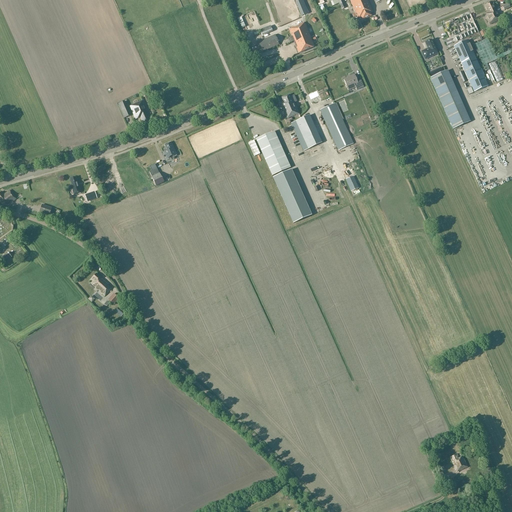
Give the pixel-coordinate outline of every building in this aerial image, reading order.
[(302,0),(301,0),(295,2),(301,17),(308,14),(302,0)] [(372,12),(367,0),(349,0),(356,13),(352,15),(353,17),(356,15),(358,18),(361,17),(362,20),(371,16),(370,13),(372,12)] [(502,7),(504,11),(510,8),(510,7),(511,6),(511,2),(511,3),(508,4),(502,7)] [(492,3),(485,6),(489,13),(484,15),(489,25),(502,20),(496,9),(495,10),(492,3)] [(304,23),(289,29),(293,39),(299,53),(314,47),(304,23)] [(259,31),(262,36),(273,31),(270,26),(259,31)] [(478,32),(472,35),(474,40),(481,37),(478,32)] [(275,35),(256,43),(260,53),(279,45),(275,35)] [(425,50),(421,52),(425,60),(438,54),(432,40),(425,43),(426,44),(428,49),(425,50)] [(467,41),(454,47),(453,47),(474,93),(489,86),(487,81),(486,82),(467,41)] [(491,62),(498,81),(505,78),(498,59),(491,62)] [(447,71),(430,78),(453,130),(470,122),(447,71)] [(349,91),(356,88),(357,90),(364,87),(361,80),(357,82),(354,75),(347,78),(348,78),(344,80),(349,91)] [(294,96),(290,97),(289,95),(282,98),(284,103),(280,105),(287,119),(299,114),(293,100),(295,99),(294,96)] [(143,122),(149,120),(147,115),(148,114),(146,110),(147,110),(143,101),(130,106),(136,119),(141,117),(143,122)] [(118,105),(124,118),(130,115),(125,102),(118,105)] [(335,104),(327,107),(320,111),(333,139),(338,151),(353,144),(335,104)] [(309,115),(295,122),(290,124),(303,151),(322,143),(309,115)] [(255,140),(272,177),(290,168),(274,132),(255,140)] [(167,151),(166,151),(163,153),(164,155),(163,156),(164,158),(165,158),(166,160),(177,155),(171,142),(165,145),(167,151)] [(157,169),(155,170),(149,173),(151,177),(156,186),(164,182),(159,173),(157,169)] [(291,172),(272,181),(293,226),(311,218),(291,172)] [(75,177),(70,179),(72,185),(67,187),(68,190),(72,189),(74,196),(81,193),(79,187),(78,187),(75,177)] [(4,195),(2,192),(0,193),(0,202),(1,202),(4,206),(10,201),(11,203),(16,199),(10,191),(4,195)] [(52,208),(42,205),(39,213),(49,216),(52,208)] [(91,279),(95,283),(92,286),(95,288),(96,287),(102,292),(101,293),(104,296),(111,289),(107,286),(108,285),(100,278),(96,274),(91,279)] [(108,300),(111,303),(113,305),(119,299),(113,294),(108,300)] [(458,458),(456,454),(450,457),(457,472),(467,467),(462,456),(458,458)] [(455,488),(451,478),(445,481),(449,491),(455,488)]
